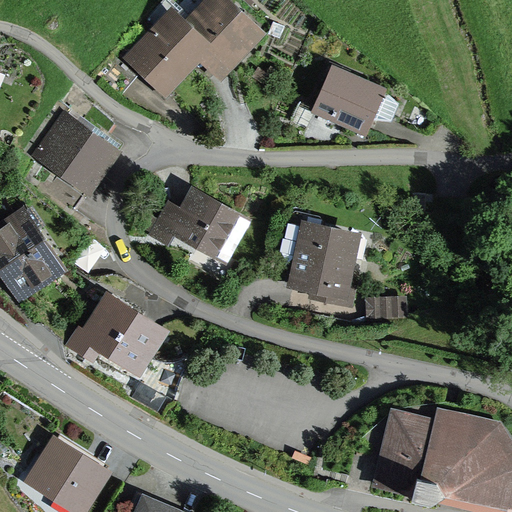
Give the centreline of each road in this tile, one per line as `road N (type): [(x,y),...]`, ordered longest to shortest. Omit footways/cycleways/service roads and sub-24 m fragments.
road 1 (residential): [(162,144),(124,204),(118,235),(137,274),(280,332),(511,393)]
road 2 (residential): [(511,163),(477,169),(386,157),(205,161),(162,144)]
road 3 (tertiary): [(303,511),(117,425),(0,349)]
road 4 (residential): [(162,144),(65,54),(0,26)]
